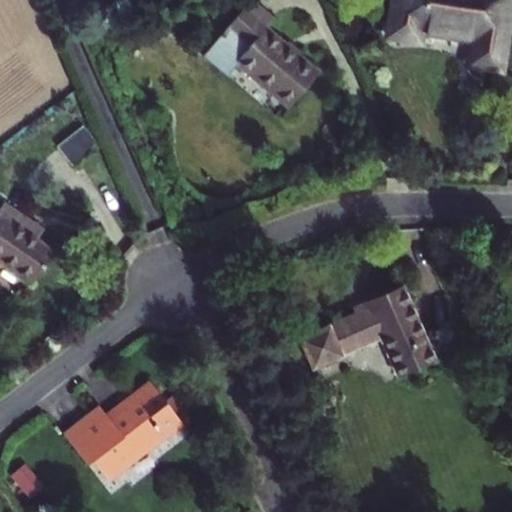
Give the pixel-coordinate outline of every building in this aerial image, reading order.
[(234,59),(290,106),(319,72),(263,24),(271,15),(253,0),(243,0),(223,25),(246,45),(234,59)] [(498,77),(510,0),(399,0),(399,3),(386,14),(382,36),(388,45),(405,48),(413,43),(414,38),(472,48),(468,72),(498,77)] [(62,140),(73,162),(103,147),(92,125),(62,140)] [(0,210),(0,261),(32,285),(55,253),(38,241),(24,231),(30,222),(5,204),(0,210)] [(44,233),(30,222),(24,231),(38,241),(44,233)] [(380,335),(398,375),(434,360),(400,284),(365,300),(368,307),(354,313),(299,337),(311,364),(380,335)] [(365,300),(351,306),(354,313),(368,307),(365,300)] [(102,415),(62,440),(83,471),(92,465),(102,459),(115,476),(148,453),(151,457),(170,444),(167,440),(181,431),(152,392),(121,412),(125,418),(110,427),(102,415)] [(104,484),(115,476),(102,459),(92,465),(104,484)] [(34,497),(49,484),(28,461),(14,474),(34,497)]
